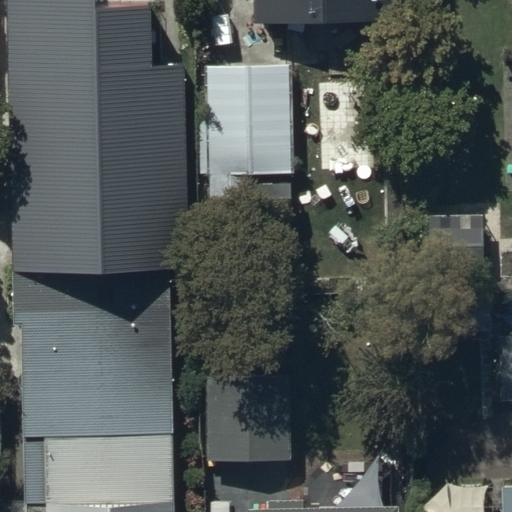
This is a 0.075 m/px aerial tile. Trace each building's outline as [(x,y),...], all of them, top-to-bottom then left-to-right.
[(4,0),(12,254),(157,250),(176,249),(170,49),(137,50),(135,0),(4,0)] [(250,0),(251,14),(392,10),(391,0),(250,0)] [(287,169),(286,59),(206,60),(208,214),(250,214),(249,170),(287,169)] [(482,267),(481,216),(427,218),(429,269),(482,267)] [(167,511),(157,250),(12,254),(22,501),(46,500),(46,511),(167,511)] [(501,399),(511,398),(511,344),(500,345),(501,399)] [(285,462),(286,375),(206,374),(205,461),(285,462)] [(511,511),(511,491),(500,492),(500,511),(511,511)]
